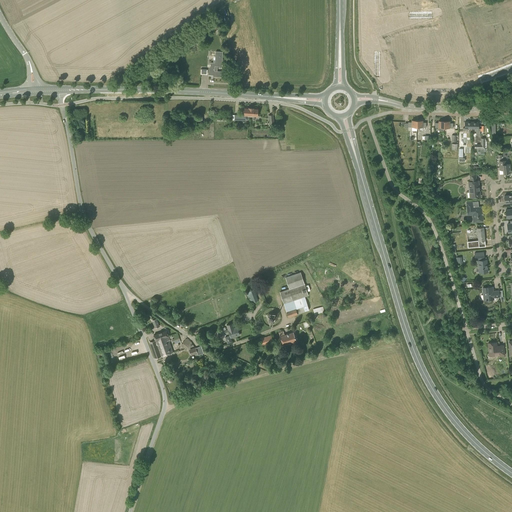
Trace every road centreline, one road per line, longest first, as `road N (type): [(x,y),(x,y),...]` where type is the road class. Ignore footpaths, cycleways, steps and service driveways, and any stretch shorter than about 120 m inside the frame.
road 1 (primary): [(343,116),(423,373),(459,426),(511,473)]
road 2 (secondary): [(325,101),(58,90)]
road 3 (unclassified): [(131,511),(164,396),(121,287)]
road 4 (unclassified): [(121,287),(85,220),(58,90)]
road 5 (unclassified): [(121,287),(205,344),(229,346),(260,334)]
road 6 (tertiary): [(511,107),(354,99)]
